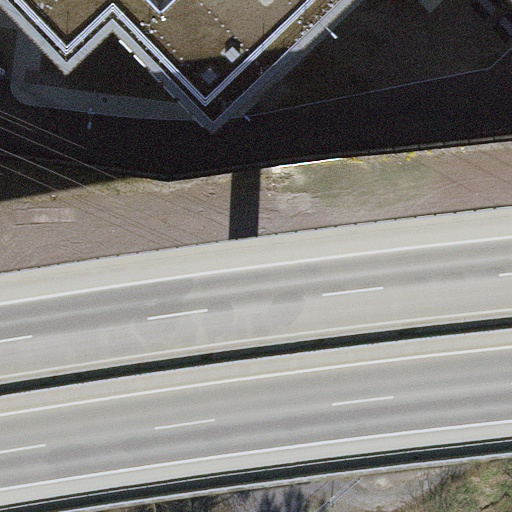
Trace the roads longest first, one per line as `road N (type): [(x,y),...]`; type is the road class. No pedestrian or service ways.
road 1 (motorway): [(0,452),(511,383)]
road 2 (motorway): [(511,273),(0,341)]
road 3 (track): [(511,418),(419,458),(347,511)]
